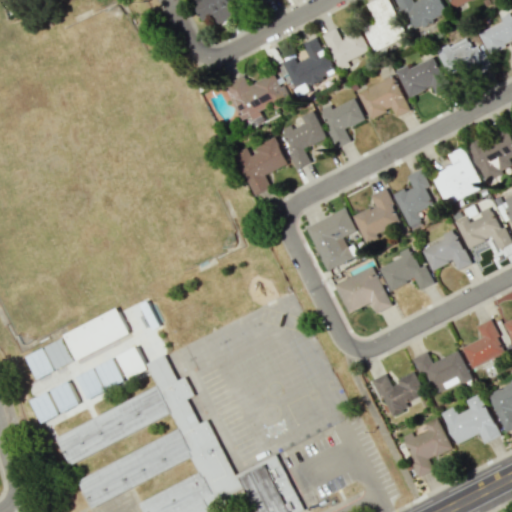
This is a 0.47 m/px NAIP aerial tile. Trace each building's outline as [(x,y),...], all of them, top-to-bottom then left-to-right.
[(198,0),(193,2),(201,20),(214,15),(217,22),(238,13),(232,0),(198,0)] [(363,23),(373,50),(405,38),(391,0),(372,0),(368,2),(374,19),(363,23)] [(449,13),(442,0),(417,0),(414,2),(413,0),(396,0),(403,14),(407,11),(416,29),(449,13)] [(489,53),(511,44),(511,12),(501,17),(503,23),(480,31),(489,53)] [(338,68),(371,54),(361,29),(341,38),(337,28),(323,34),(338,68)] [(334,73),(319,35),(302,42),(308,57),(297,62),(295,57),(279,64),(286,83),(292,81),(298,96),(310,91),(307,84),(334,73)] [(491,64),(482,44),(473,48),(468,37),(438,50),(452,81),(491,64)] [(412,98),(431,85),(438,95),(451,86),(431,55),(410,69),(407,64),(395,72),(412,98)] [(243,75),(225,83),(241,120),(250,116),(252,120),(262,115),(261,113),(289,101),(276,72),(248,85),(243,75)] [(358,91),(370,118),(393,108),(396,116),(410,110),(394,75),(358,91)] [(332,108),(331,105),(320,109),(337,147),(351,141),(345,128),(365,120),(355,97),(332,108)] [(297,168),(310,163),(304,148),(326,139),(315,110),(301,115),(304,123),(292,129),(291,125),(281,129),(297,168)] [(511,157),(511,135),(508,128),(470,146),(486,181),(511,168),(511,162),(510,158),(511,157)] [(252,195),(271,187),(266,173),(288,164),(277,139),(249,150),(248,147),(235,152),(252,195)] [(466,146),(449,154),(454,165),(433,174),(446,205),(484,188),(466,146)] [(407,175),(412,186),(394,194),(410,228),(424,222),(421,216),(437,209),(427,187),(430,185),(422,168),(407,175)] [(371,194),(375,205),(354,215),(366,242),(403,224),(386,187),(371,194)] [(456,220),(468,248),(493,237),(498,249),(511,242),(511,240),(505,225),(500,227),(491,206),(480,211),(482,216),(470,221),(467,215),(456,220)] [(326,270),(353,258),(344,236),(356,231),(346,208),(306,226),(326,270)] [(471,264),(455,228),(443,233),(446,239),(423,249),(432,270),(454,260),(458,270),(471,264)] [(380,267),(391,290),(415,278),(420,289),(432,283),(413,244),(399,251),(401,257),(380,267)] [(335,283),(349,312),(372,302),(377,313),(392,306),(374,265),(335,283)] [(64,335),(77,360),(131,333),(117,307),(64,335)] [(476,325),(482,338),(463,346),(472,368),(506,353),(491,319),(476,325)] [(44,348),(56,369),(74,359),(62,339),(44,348)] [(117,355),(128,378),(148,369),(137,346),(117,355)] [(436,394),(472,377),(459,350),(433,362),(428,351),(413,358),(420,374),(426,372),(436,394)] [(56,438),(70,464),(171,412),(179,428),(79,479),(94,506),(192,457),(199,471),(140,502),(144,511),(212,511),(248,493),(258,511),(296,511),(304,508),(276,453),(236,474),(207,419),(199,422),(187,398),(195,394),(185,376),(177,380),(164,354),(147,363),(157,384),(56,438)] [(76,375),(86,399),(125,382),(115,358),(76,375)] [(374,378),(391,417),(410,408),(407,402),(425,394),(416,372),(391,383),(386,373),(374,378)] [(505,432),(511,428),(511,380),(487,392),(505,432)] [(79,404),(69,381),(51,388),(60,412),(79,404)] [(500,435),(481,393),(466,399),(470,408),(458,414),(455,406),(442,412),(456,444),(479,433),(484,443),(500,435)] [(453,448),(438,416),(425,422),(428,429),(414,436),(412,431),(401,436),(420,477),(435,470),(430,459),(453,448)]
